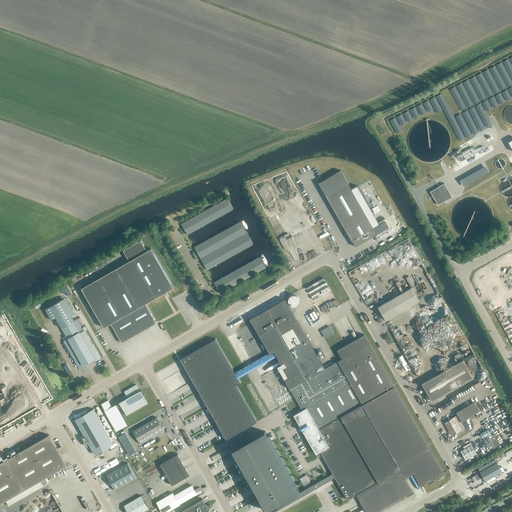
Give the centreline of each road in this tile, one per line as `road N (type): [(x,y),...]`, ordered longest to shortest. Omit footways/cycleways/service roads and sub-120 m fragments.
road 1 (unclassified): [(142,363),(331,255),(460,481)]
road 2 (unclassified): [(511,242),(458,271),(398,167)]
